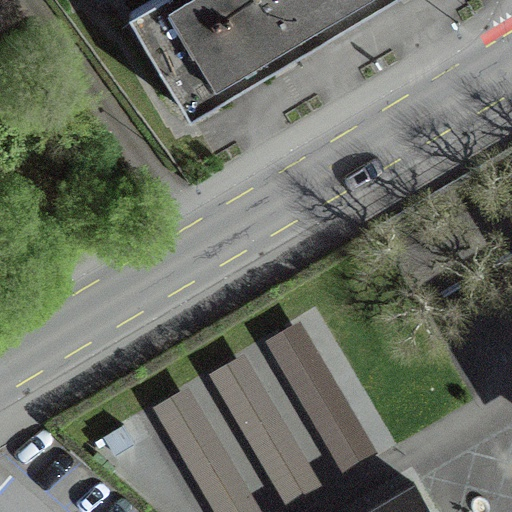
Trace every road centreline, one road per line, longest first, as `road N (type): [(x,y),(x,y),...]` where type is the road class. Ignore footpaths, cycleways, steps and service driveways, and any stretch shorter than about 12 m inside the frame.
road 1 (primary): [(511,65),(0,365)]
road 2 (unknown): [(320,511),(505,396)]
